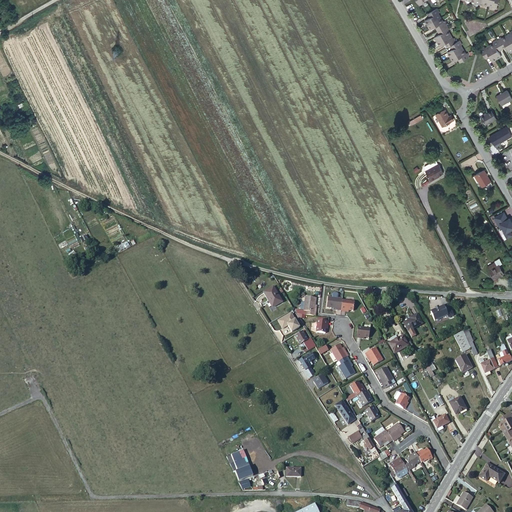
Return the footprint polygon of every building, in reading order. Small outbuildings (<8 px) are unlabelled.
[(463,0),(465,1),(465,0),(468,0),(476,2),(475,3),(484,5),(485,4),(495,7),(494,8),(499,9),(501,1),(496,0),(463,0)] [(442,33),(440,34),(435,37),(440,46),(445,43),(447,42),(450,46),(450,45),(453,44),(455,48),(453,49),(447,52),(452,61),(458,58),(460,57),(462,61),(469,57),(467,53),(466,54),(460,45),(462,44),(460,40),(457,42),(454,38),(453,38),(448,30),(450,29),(445,21),(444,22),(439,13),(440,12),(438,8),(431,12),(433,16),(431,17),(426,20),(431,29),(436,26),(438,25),(442,33)] [(488,54),(490,56),(493,61),(501,56),(498,51),(497,49),(505,44),(507,46),(510,52),(511,50),(511,31),(510,33),(511,34),(502,39),(502,37),(493,42),(494,43),(485,48),(484,47),(480,49),(484,56),(488,54)] [(495,97),(500,106),(511,100),(506,91),(495,97)] [(435,115),(442,126),(452,120),(450,115),(448,116),(444,110),(435,115)] [(486,114),(480,117),(485,125),(495,119),(491,111),(486,114)] [(489,137),(495,148),(500,145),(499,143),(511,136),(506,127),(494,134),(489,137)] [(438,164),(425,171),(430,181),(434,179),(434,177),(442,172),(438,164)] [(484,170),(474,175),(477,180),(478,180),(481,186),(490,181),(484,170)] [(504,211),(494,217),(507,239),(511,235),(511,232),(511,230),(511,229),(511,220),(510,217),(508,218),(504,211)] [(485,267),(493,279),(502,272),(497,265),(499,263),(496,259),(485,267)] [(272,287),(263,293),(268,301),(268,300),(272,307),(281,302),(272,287)] [(303,311),(298,310),(298,314),(303,315),(313,316),(314,305),(316,298),(305,296),(303,311)] [(342,301),(343,299),(328,297),(327,308),(331,309),(337,310),(337,311),(341,312),(341,310),(342,301)] [(354,302),(342,301),(341,310),(346,311),(353,312),(354,302)] [(447,318),(453,316),(448,304),(443,307),(438,309),(435,311),(431,313),(434,322),(447,316),(447,318)] [(288,325),(292,332),(300,328),(291,312),(277,320),(281,329),(288,325)] [(403,323),(407,332),(422,324),(416,314),(408,318),(409,320),(403,323)] [(324,334),(325,327),(326,322),(317,320),(315,332),(324,334)] [(289,327),(281,329),(282,335),(290,333),(289,327)] [(356,337),(362,338),(368,339),(369,330),(358,328),(356,337)] [(467,329),(462,331),(469,348),(470,349),(475,347),(467,329)] [(469,348),(462,331),(453,336),(461,353),(469,348)] [(315,347),(310,338),(306,340),(301,332),(294,337),(299,345),(302,343),(306,348),(301,351),(303,354),(311,349),(315,347)] [(388,344),(393,354),(407,346),(402,336),(388,344)] [(347,358),(348,357),(346,353),(344,354),(341,349),(339,345),(330,350),(337,363),(339,362),(345,358),(347,358)] [(477,351),(475,347),(470,349),(470,350),(474,359),(478,358),(476,352),(477,351)] [(364,354),(367,358),(368,357),(371,362),(373,366),(382,361),(375,348),(364,354)] [(500,367),(510,362),(505,351),(502,352),(504,358),(500,360),(497,361),(500,367)] [(303,359),(298,362),(304,371),(309,368),(306,364),(313,359),(310,354),(303,359)] [(461,373),(471,368),(465,355),(454,361),(461,373)] [(492,355),(488,357),(489,360),(493,369),(497,368),(492,355)] [(341,365),(338,367),(345,380),(354,374),(351,368),(345,358),(339,362),(341,365)] [(490,371),(493,369),(489,360),(483,363),(482,361),(480,362),(481,364),(480,364),(484,374),(486,373),(487,376),(491,374),(490,371)] [(433,368),(430,362),(423,366),(428,375),(431,373),(429,370),(433,368)] [(375,372),(379,379),(385,389),(392,385),(390,382),(393,380),(385,367),(375,372)] [(313,381),(318,389),(329,383),(324,375),(313,381)] [(347,402),(355,397),(357,397),(364,393),(361,388),(357,382),(349,387),(354,394),(345,399),(347,402)] [(364,393),(357,397),(363,407),(371,402),(368,397),(365,392),(364,393)] [(402,409),(405,404),(408,398),(400,394),(394,404),(396,406),(402,409)] [(439,406),(443,404),(438,395),(434,397),(439,406)] [(465,408),(459,397),(448,403),(455,415),(459,412),(459,411),(465,408)] [(341,401),(334,406),(346,425),(353,421),(341,401)] [(372,408),(364,412),(371,423),(379,418),(375,412),(372,408)] [(498,425),(501,430),(511,423),(511,420),(510,418),(511,417),(509,413),(499,419),(502,423),(498,425)] [(362,414),(356,417),(359,422),(364,418),(362,414)] [(448,423),(444,415),(432,422),(438,432),(442,430),(441,427),(448,423)] [(511,423),(501,430),(505,438),(511,433),(511,430),(511,429),(511,423)] [(392,441),(393,442),(396,440),(395,438),(400,435),(403,432),(397,424),(386,432),(392,441)] [(352,444),(362,438),(358,431),(348,437),(352,444)] [(386,432),(385,431),(373,439),(379,448),(383,445),(387,442),(388,443),(392,441),(386,432)] [(371,454),(376,451),(366,434),(363,437),(363,438),(365,441),(364,442),(365,444),(364,446),(365,448),(367,447),(371,454)] [(419,461),(420,462),(425,460),(430,456),(426,449),(423,451),(422,449),(419,450),(420,452),(416,455),(419,461)] [(379,456),(382,461),(387,457),(387,456),(384,451),(378,455),(379,456)] [(360,463),(362,467),(379,456),(378,455),(377,453),(373,456),(374,458),(372,459),(371,456),(360,463)] [(402,462),(407,470),(409,469),(408,467),(414,464),(419,461),(416,455),(415,453),(410,456),(404,460),(405,461),(402,462)] [(236,462),(240,482),(247,480),(251,478),(247,458),(236,462)] [(406,473),(407,470),(402,462),(400,460),(396,463),(395,461),(393,462),(393,464),(386,468),(390,476),(394,474),(396,477),(398,478),(406,473)] [(486,464),(478,477),(485,481),(488,477),(498,483),(503,475),(486,464)] [(286,468),(286,476),(299,477),(300,468),(292,468),(290,468),(286,468)] [(270,470),(262,473),(264,477),(264,478),(260,480),(262,485),(279,478),(276,472),(272,474),(270,470)] [(238,483),(241,489),(250,486),(247,480),(240,482),(238,483)] [(389,485),(391,488),(401,505),(406,502),(403,497),(399,490),(394,482),(391,484),(389,485)] [(403,487),(399,490),(403,497),(407,495),(403,487)] [(459,499),(456,505),(465,511),(473,499),(463,492),(459,499)] [(356,502),(347,500),(346,506),(359,508),(361,509),(364,510),(362,511),(382,511),(375,508),(367,505),(360,503),(356,502)]
